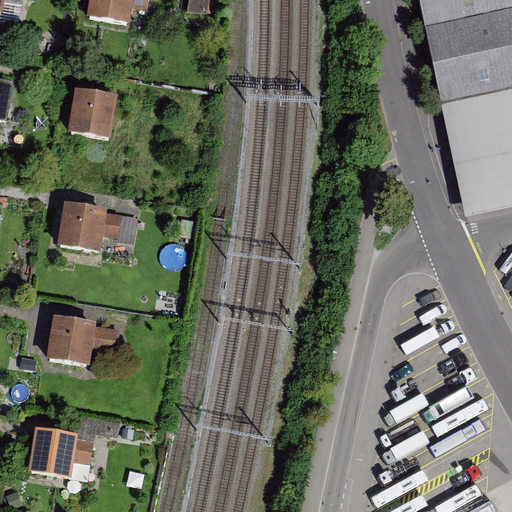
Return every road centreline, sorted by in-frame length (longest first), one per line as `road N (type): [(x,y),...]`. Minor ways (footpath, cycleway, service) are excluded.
road 1 (residential): [(444,241),(405,253),(378,282),(331,511)]
road 2 (unclassified): [(380,0),(417,170),(444,241)]
road 3 (unclassified): [(444,241),(511,377)]
